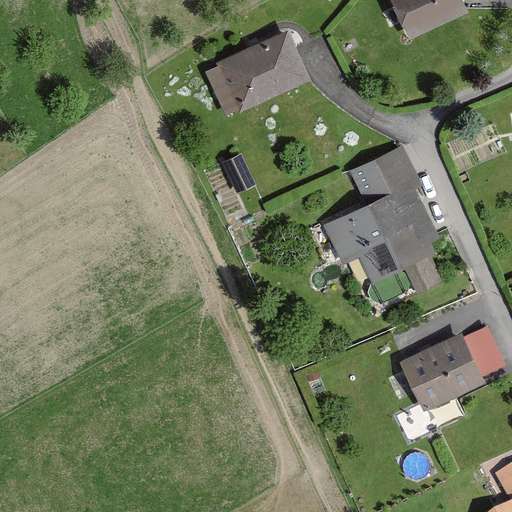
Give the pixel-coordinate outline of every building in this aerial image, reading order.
[(469,0),(393,0),(407,31),(471,3),(469,0)] [(294,24),(203,58),(223,111),(314,77),(294,24)] [(402,143),(351,166),(368,203),(326,222),(342,258),(361,249),(375,278),(448,244),(402,143)] [(465,327),(399,356),(422,407),(488,378),(465,327)] [(511,461),(494,471),(510,502),(511,501),(511,461)] [(511,511),(511,501),(510,502),(491,511),(511,511)]
